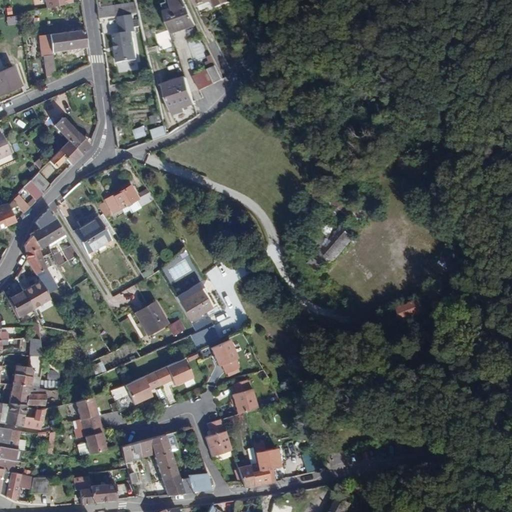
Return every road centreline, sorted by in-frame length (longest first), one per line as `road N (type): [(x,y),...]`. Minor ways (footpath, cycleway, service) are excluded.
road 1 (residential): [(511,458),(393,468),(223,498)]
road 2 (residential): [(0,277),(32,215),(102,146),(107,120),(99,70)]
road 3 (residential): [(111,419),(141,425),(193,415),(223,498)]
road 4 (residential): [(223,498),(62,511)]
road 5 (unknown): [(50,197),(111,297),(139,292)]
